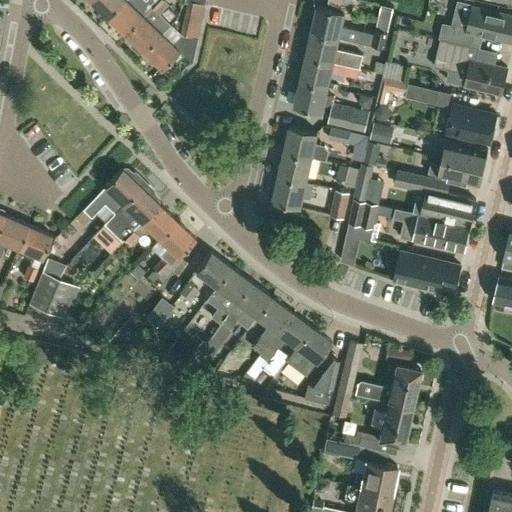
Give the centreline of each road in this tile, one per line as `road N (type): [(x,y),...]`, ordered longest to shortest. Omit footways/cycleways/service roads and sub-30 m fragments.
road 1 (residential): [(230,221),(185,182),(85,39),(44,0)]
road 2 (unclassified): [(464,346),(314,288),(230,221)]
road 3 (residential): [(230,221),(274,30),(272,12),(244,0)]
road 4 (residential): [(511,142),(464,346)]
road 5 (residential): [(428,511),(464,346)]
road 6 (residential): [(35,0),(23,25),(0,155)]
